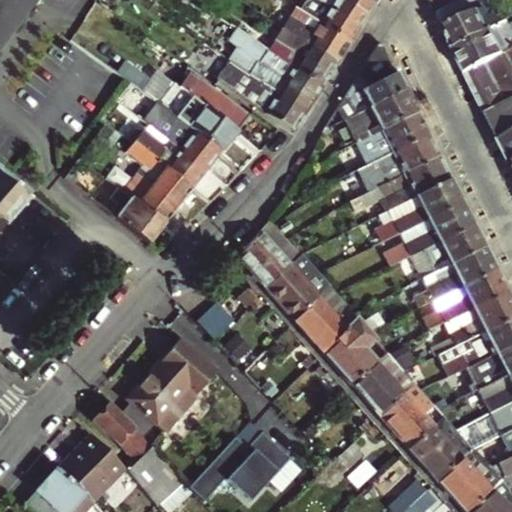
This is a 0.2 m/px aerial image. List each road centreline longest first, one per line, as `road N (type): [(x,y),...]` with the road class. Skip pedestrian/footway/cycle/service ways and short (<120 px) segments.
road 1 (residential): [(391,0),(296,150),(37,422)]
road 2 (residential): [(511,234),(393,0)]
road 3 (unknown): [(170,274),(215,349),(268,404)]
road 4 (unknown): [(97,218),(0,331)]
